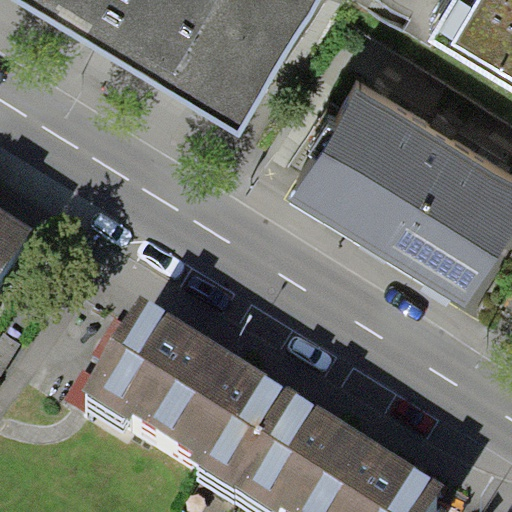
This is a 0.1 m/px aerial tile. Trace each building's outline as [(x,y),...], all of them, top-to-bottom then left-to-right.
[(63,0),(162,59),(238,105),(301,0),(63,0)] [(470,283),(511,209),(511,173),(348,81),(291,182),(470,283)] [(0,306),(38,249),(0,226),(0,306)] [(239,488),(290,402),(136,312),(85,398),(239,488)] [(282,511),(422,511),(439,484),(290,402),(239,488),(282,511)]
